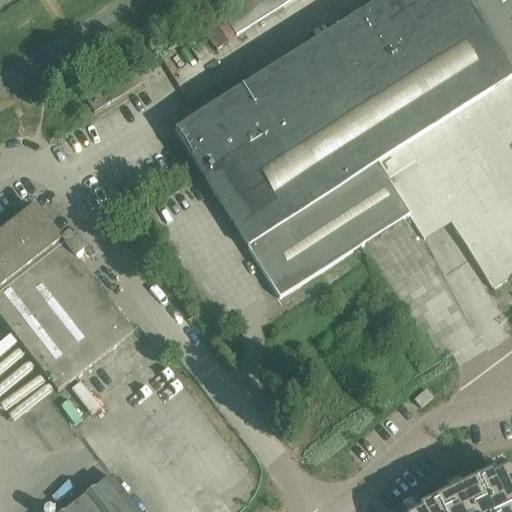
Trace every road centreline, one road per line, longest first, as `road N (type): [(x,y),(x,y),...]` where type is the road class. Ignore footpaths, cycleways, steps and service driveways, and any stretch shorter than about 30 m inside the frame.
road 1 (unclassified): [(316,511),(43,167),(0,162)]
road 2 (unknown): [(57,185),(335,0)]
road 3 (unclassified): [(335,511),(443,418),(511,403)]
road 4 (unknown): [(223,394),(239,338),(184,244),(177,210)]
road 5 (unknown): [(500,376),(448,325),(396,241)]
road 6 (unclassified): [(131,0),(0,88)]
